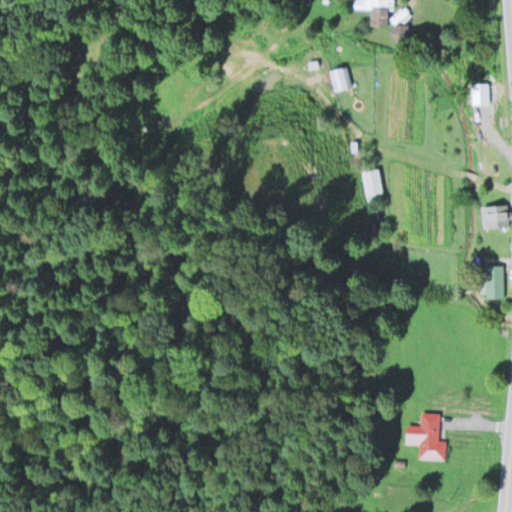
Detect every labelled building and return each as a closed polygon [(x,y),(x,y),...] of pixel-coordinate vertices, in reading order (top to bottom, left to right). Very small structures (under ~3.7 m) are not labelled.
[(364,0),(390,0),(391,23),(364,23),(364,0)] [(476,81),(498,79),(500,104),(477,106),(476,81)] [(361,169),(379,165),(384,189),(366,193),(361,169)] [(481,204),(508,201),(511,222),(484,225),(481,204)] [(481,261),(505,261),(505,293),(482,294),(481,261)] [(420,409),(438,410),(436,437),(446,437),(445,458),(417,457),(420,409)] [(393,457),(404,459),(403,467),(392,465),(393,457)]
